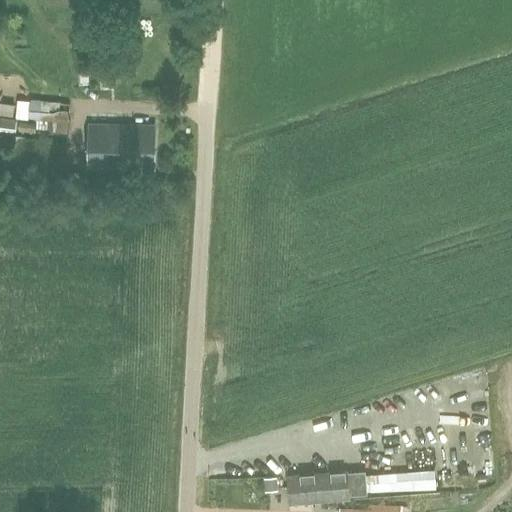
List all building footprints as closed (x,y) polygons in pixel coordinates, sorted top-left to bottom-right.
[(99,88),(117,87),(116,59),(98,60),(99,88)] [(67,123),(70,104),(30,99),(28,119),(67,123)] [(0,114),(19,117),(20,106),(0,102),(0,114)] [(34,121),(0,118),(0,127),(34,130),(34,121)] [(153,169),(153,127),(89,127),(88,169),(153,169)] [(34,155),(36,156),(32,190),(60,193),(66,144),(17,138),(15,153),(19,154),(18,168),(32,169),(34,155)] [(348,475),(347,471),(340,472),(287,476),(290,504),(350,499),(349,494),(367,492),(365,474),(348,475)] [(288,489),(275,490),(276,506),(289,505),(288,489)] [(399,511),(400,509),(386,509),(386,504),(368,503),(368,508),(340,507),(339,511),(399,511)]
